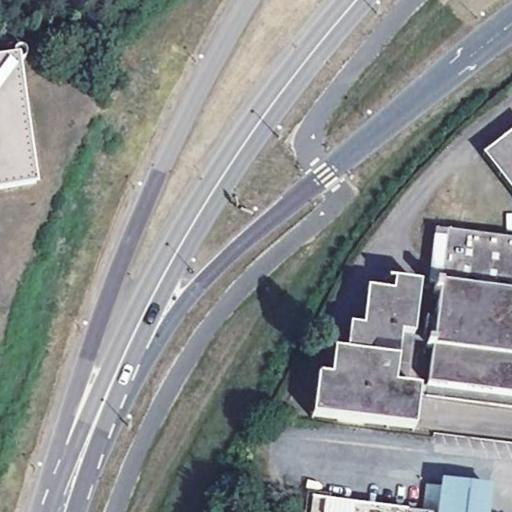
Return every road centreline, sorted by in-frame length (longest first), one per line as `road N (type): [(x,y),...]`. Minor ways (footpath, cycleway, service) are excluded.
road 1 (primary): [(111,383),(196,289),(325,172),(511,23)]
road 2 (primary): [(249,0),(141,211),(85,360),(73,473)]
road 3 (primary): [(355,0),(209,194),(111,383)]
